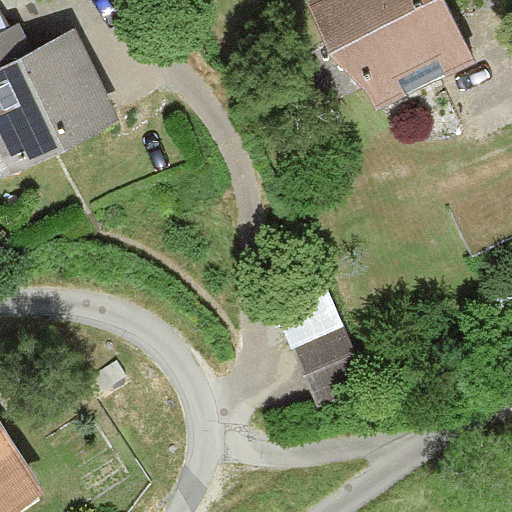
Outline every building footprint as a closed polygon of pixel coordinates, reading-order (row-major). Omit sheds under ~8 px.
[(295,0),(346,107),(461,53),(436,0),(295,0)] [(52,26),(12,45),(0,22),(0,165),(97,118),(52,26)] [(511,167),(434,203),(457,254),(511,228),(511,167)] [(293,330),(340,310),(326,277),(279,298),(293,330)] [(288,379),(340,356),(323,318),(271,341),(288,379)] [(0,497),(26,483),(0,436),(0,497)]
